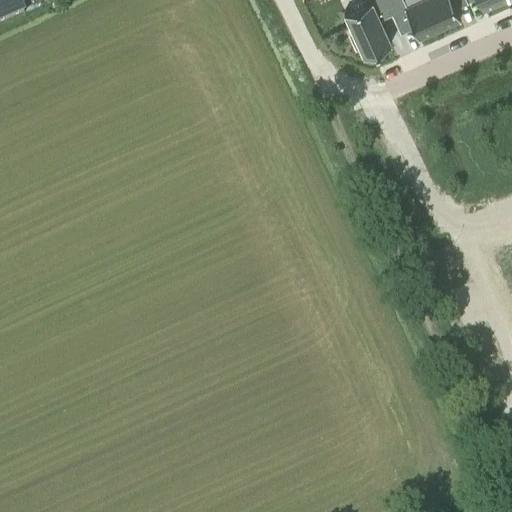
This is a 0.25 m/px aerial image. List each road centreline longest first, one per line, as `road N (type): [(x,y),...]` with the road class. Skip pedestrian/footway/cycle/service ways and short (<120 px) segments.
road 1 (track): [(510,511),(302,48)]
road 2 (residential): [(511,203),(462,222),(442,216),(380,92)]
road 3 (residential): [(281,0),(302,48),(363,95),(380,92)]
road 4 (residential): [(380,92),(511,37)]
